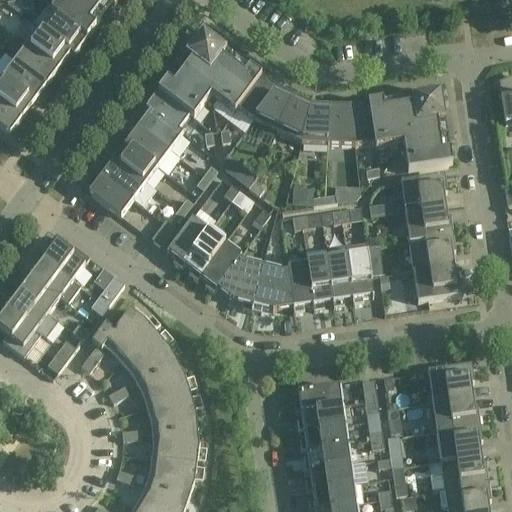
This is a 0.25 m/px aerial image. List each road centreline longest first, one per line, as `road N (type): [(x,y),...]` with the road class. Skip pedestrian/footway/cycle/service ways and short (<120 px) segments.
road 1 (residential): [(471,60),(338,76),(305,68),(203,0)]
road 2 (residential): [(32,200),(253,356)]
road 3 (residential): [(503,323),(471,60)]
road 4 (residential): [(253,356),(503,323)]
road 5 (residential): [(0,496),(13,506),(50,507),(81,476),(86,446),(69,416),(0,364)]
road 6 (residential): [(32,200),(175,0)]
road 7 (residential): [(272,511),(253,356)]
